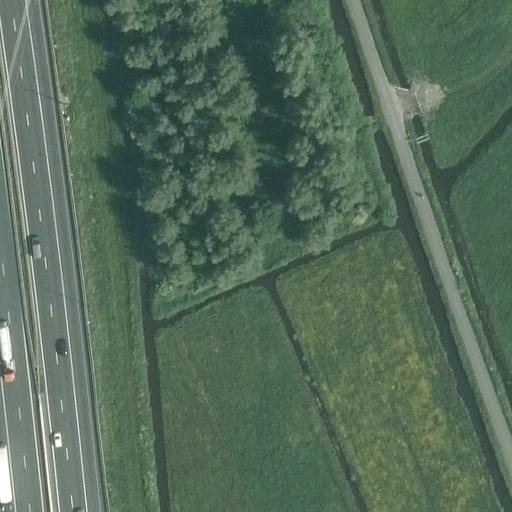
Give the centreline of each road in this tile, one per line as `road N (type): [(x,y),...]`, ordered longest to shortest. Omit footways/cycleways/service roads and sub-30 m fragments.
road 1 (motorway): [(78,511),(16,0)]
road 2 (unclassified): [(511,459),(353,0)]
road 3 (motorway): [(0,317),(20,511)]
